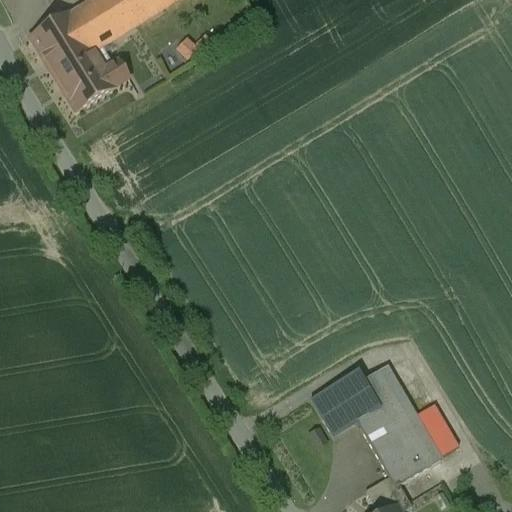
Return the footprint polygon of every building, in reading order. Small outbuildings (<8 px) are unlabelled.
[(100,0),(69,19),(69,18),(29,42),(75,116),(114,92),(114,91),(127,83),(117,66),(103,74),(92,56),(184,0),(100,0)] [(193,46),(186,38),(174,50),(185,63),(199,51),(205,58),(216,48),(204,36),(193,46)] [(440,465),(385,371),(363,385),(379,413),(356,427),(388,483),(393,492),(398,490),(440,465)] [(357,375),(309,404),(331,442),(356,427),(379,413),(363,385),(357,375)] [(388,483),(364,497),(372,511),(410,511),(398,490),(393,492),(388,483)]
